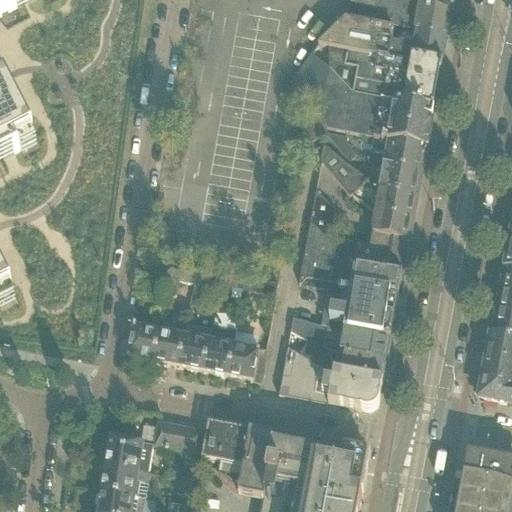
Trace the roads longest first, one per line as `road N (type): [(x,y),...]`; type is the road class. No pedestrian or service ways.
road 1 (secondary): [(504,0),(423,432)]
road 2 (unclassified): [(103,389),(176,0)]
road 3 (residential): [(423,432),(384,442),(103,389)]
